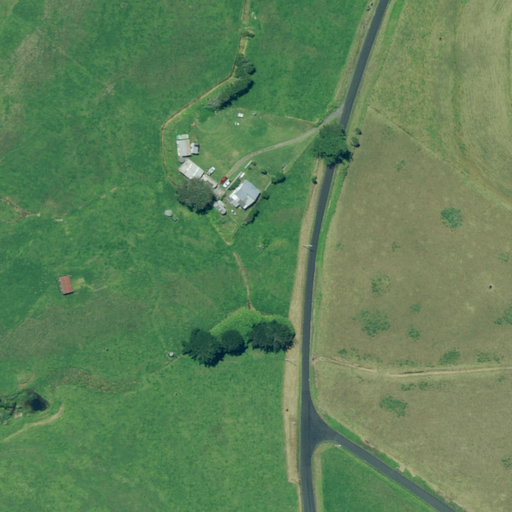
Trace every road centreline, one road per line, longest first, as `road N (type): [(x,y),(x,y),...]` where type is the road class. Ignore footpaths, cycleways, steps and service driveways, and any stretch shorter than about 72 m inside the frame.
road 1 (unclassified): [(310,423),(306,236),(381,0)]
road 2 (unclassified): [(447,511),(310,423)]
